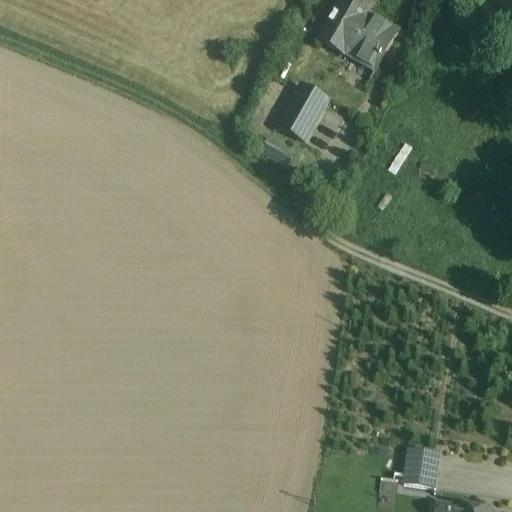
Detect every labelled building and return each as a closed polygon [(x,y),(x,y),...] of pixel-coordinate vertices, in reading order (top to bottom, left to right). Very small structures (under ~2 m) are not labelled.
[(377,76),(403,33),(347,0),(340,0),(316,40),(377,76)] [(332,102),(301,85),(277,128),(308,145),(332,102)] [(298,154),(271,139),(262,154),(289,169),(298,154)] [(436,491),(442,458),(409,452),(403,485),(436,491)] [(383,479),(380,494),(396,498),(400,482),(383,479)] [(497,511),(498,510),(436,501),(434,511),(497,511)]
